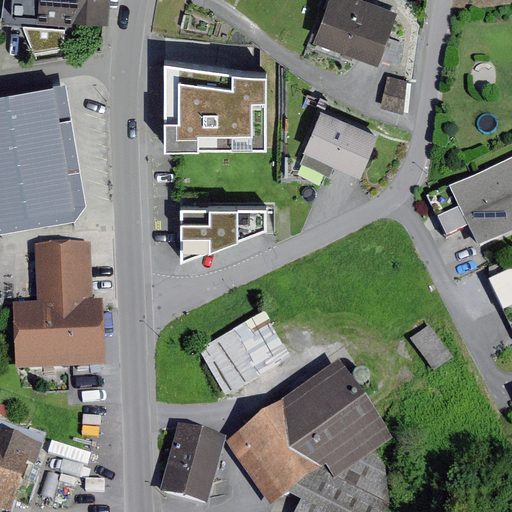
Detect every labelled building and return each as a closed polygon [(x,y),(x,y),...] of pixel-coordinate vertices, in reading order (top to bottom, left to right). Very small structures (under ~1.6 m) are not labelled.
[(105,0),(35,0),(33,15),(102,24),(105,0)] [(390,13),(350,0),(328,0),(314,44),(373,63),(390,13)] [(156,139),(262,140),(263,67),(157,54),(156,139)] [(385,100),(408,103),(412,71),(389,68),(385,100)] [(58,94),(0,100),(0,231),(73,223),(58,94)] [(371,136),(321,116),(306,155),(356,174),(371,136)] [(511,234),(511,158),(431,199),(461,260),(511,234)] [(265,201),(177,201),(177,256),(265,224),(265,201)] [(12,306),(15,372),(109,367),(106,302),(93,302),(90,251),(43,254),(46,305),(12,306)] [(511,273),(487,284),(508,330),(511,327),(511,273)] [(294,360),(266,315),(203,355),(231,399),(294,360)] [(432,320),(413,335),(436,364),(456,348),(432,320)] [(337,374),(238,442),(283,507),(382,440),(337,374)] [(227,433),(188,427),(178,491),(217,497),(227,433)] [(36,447),(0,431),(0,490),(13,497),(36,447)]
